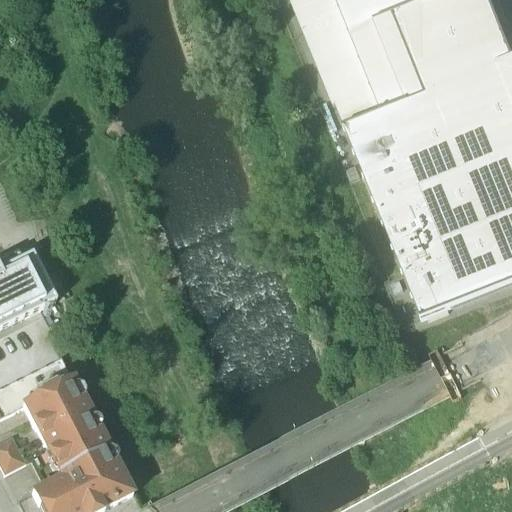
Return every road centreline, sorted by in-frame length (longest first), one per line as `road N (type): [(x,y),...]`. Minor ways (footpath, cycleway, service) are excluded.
road 1 (secondary): [(187,511),(511,347)]
road 2 (unclassified): [(386,511),(511,443)]
